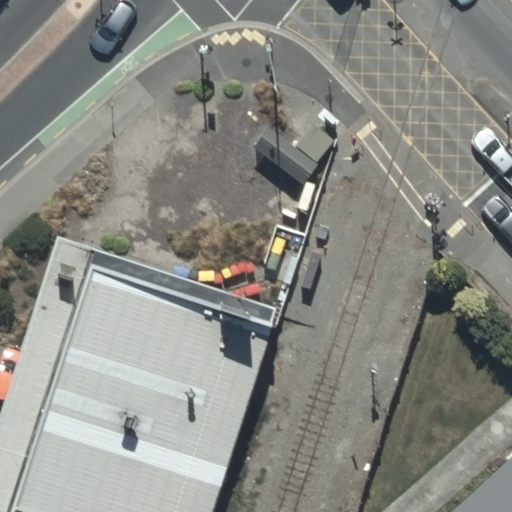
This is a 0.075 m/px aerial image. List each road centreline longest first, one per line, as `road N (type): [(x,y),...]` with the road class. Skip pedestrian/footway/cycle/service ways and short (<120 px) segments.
road 1 (secondary): [(149,0),(0,129)]
road 2 (secondary): [(417,0),(511,112)]
